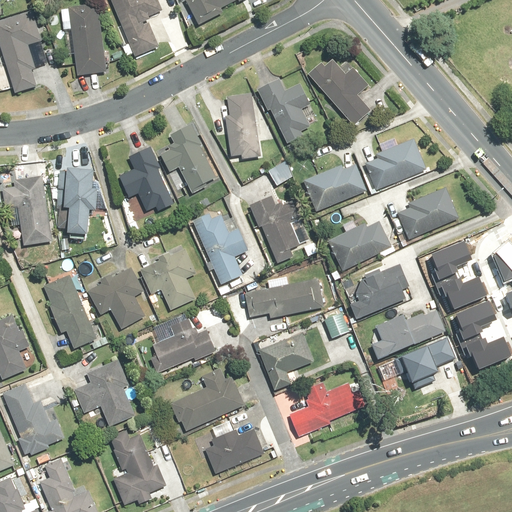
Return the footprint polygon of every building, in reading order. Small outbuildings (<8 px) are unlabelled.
[(112,0),(135,54),(160,44),(149,17),(151,17),(150,13),(162,8),(159,0),(112,0)] [(183,0),(197,26),(221,13),(219,9),(237,1),(238,3),(243,0),(183,0)] [(98,1),(68,5),(78,74),(108,70),(98,1)] [(33,9),(0,18),(0,42),(15,91),(37,84),(32,67),(36,66),(28,43),(42,39),(33,9)] [(320,63),(307,75),(352,126),(369,111),(356,96),(367,86),(352,69),(344,75),(331,60),(323,67),(320,63)] [(266,112),(269,110),(286,145),(302,137),(299,132),(309,128),(300,110),(309,106),(299,84),(284,92),(278,80),(256,90),(266,112)] [(259,157),(250,94),(226,98),(228,116),(224,117),(230,157),(240,156),(240,160),(259,157)] [(201,146),(190,125),(169,136),(173,144),(166,147),(168,150),(158,155),(168,174),(177,168),(191,195),(206,187),(204,184),(215,178),(199,147),(201,146)] [(364,165),(375,191),(425,170),(412,139),(374,155),(376,160),(364,165)] [(160,169),(150,148),(128,158),(133,170),(117,177),(128,199),(137,194),(145,212),(154,208),(156,212),(173,205),(157,170),(160,169)] [(302,182),(315,213),(366,191),(355,165),(342,170),(340,166),(302,182)] [(88,232),(94,169),(69,167),(67,185),(63,185),(59,226),(69,227),(69,231),(88,232)] [(52,239),(43,174),(14,178),(15,184),(3,186),(5,207),(18,205),(23,243),(52,239)] [(396,214),(407,240),(458,219),(445,188),(407,204),(409,209),(396,214)] [(271,197),(248,206),(257,228),(261,227),(276,264),(291,258),(288,250),(298,246),(289,223),(298,219),(291,202),(282,205),(281,203),(274,205),(271,197)] [(208,214),(191,221),(209,262),(204,264),(208,272),(213,270),(220,285),(241,276),(234,258),(238,256),(238,255),(247,251),(237,229),(227,234),(222,223),(223,222),(220,215),(211,220),(208,214)] [(326,242),(341,272),(379,254),(381,258),(394,251),(392,245),(389,246),(377,222),(366,228),(364,224),(326,242)] [(468,243),(431,259),(441,281),(458,274),(455,267),(475,258),(468,243)] [(195,275),(184,249),(170,256),(168,253),(156,258),(158,261),(138,270),(150,295),(160,291),(169,311),(195,300),(185,279),(195,275)] [(102,282),(88,289),(102,313),(111,308),(122,328),(146,314),(135,295),(145,289),(132,265),(113,276),(111,271),(99,278),(102,282)] [(348,305),(354,320),(405,299),(401,290),(408,288),(398,265),(379,273),(378,270),(363,276),(364,279),(362,280),(364,283),(358,285),(354,294),(357,302),(348,305)] [(98,338),(71,273),(45,284),(53,303),(50,304),(62,331),(67,329),(75,347),(98,338)] [(268,315),(269,319),(323,308),(317,279),(289,285),(287,277),(267,282),(268,289),(243,294),(248,315),(248,318),(268,314),(268,315)] [(444,286),(453,309),(490,293),(483,277),(463,285),(460,279),(444,286)] [(496,305),(458,319),(466,341),(483,335),(481,329),(502,321),(496,305)] [(0,370),(3,378),(28,368),(20,349),(30,344),(23,327),(19,329),(12,313),(0,318),(0,370)] [(341,313),(323,321),(330,340),(349,332),(341,313)] [(413,345),(440,334),(431,313),(423,316),(422,314),(402,322),(400,316),(374,327),(380,341),(370,345),(375,359),(412,344),(413,345)] [(149,359),(156,374),(193,359),(194,361),(214,353),(205,331),(197,334),(194,328),(192,329),(187,319),(169,327),(173,336),(151,346),(155,356),(149,359)] [(301,334),(257,350),(273,391),(290,385),(285,373),(312,363),(301,334)] [(446,338),(400,357),(413,389),(433,381),(431,374),(435,373),(433,368),(455,359),(446,338)] [(469,347),(477,370),(511,357),(511,348),(509,340),(488,347),(486,341),(469,347)] [(92,381),(75,387),(85,411),(101,405),(109,425),(136,414),(124,386),(129,383),(119,358),(88,371),(92,381)] [(180,422),(185,432),(243,406),(230,377),(224,380),(219,369),(201,377),(205,388),(169,404),(178,423),(180,422)] [(26,382),(3,392),(22,437),(19,438),(25,453),(31,451),(32,453),(49,446),(48,443),(65,436),(57,417),(50,420),(41,398),(33,401),(26,382)] [(288,415),(297,437),(329,424),(328,421),(357,410),(354,403),(362,400),(358,391),(351,394),(347,384),(326,393),(322,383),(303,391),(307,400),(304,401),(307,408),(288,415)] [(306,400),(302,392),(282,402),(285,409),(306,400)] [(0,469),(15,463),(0,427),(0,469)] [(204,450),(214,475),(263,454),(253,430),(238,436),(235,430),(210,441),(212,446),(204,450)] [(129,439),(125,431),(109,438),(114,450),(112,451),(121,471),(125,469),(127,473),(112,479),(123,506),(136,501),(138,505),(151,499),(148,494),(165,487),(156,465),(152,467),(139,435),(129,439)] [(50,477),(40,481),(39,481),(50,511),(98,511),(90,488),(77,493),(68,470),(62,457),(45,464),(50,477)] [(40,511),(38,507),(28,511),(18,487),(16,488),(11,476),(0,480),(0,511),(40,511)]
